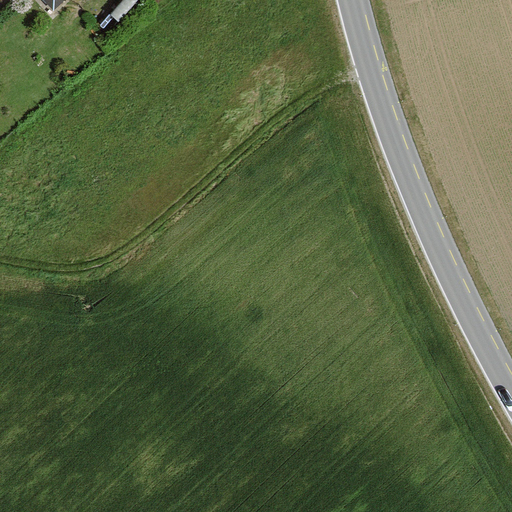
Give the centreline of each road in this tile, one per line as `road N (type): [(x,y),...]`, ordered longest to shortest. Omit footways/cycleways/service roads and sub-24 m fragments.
road 1 (track): [(0,262),(62,272),(115,260),(323,98),(374,76)]
road 2 (tertiary): [(511,389),(415,189),(353,0)]
